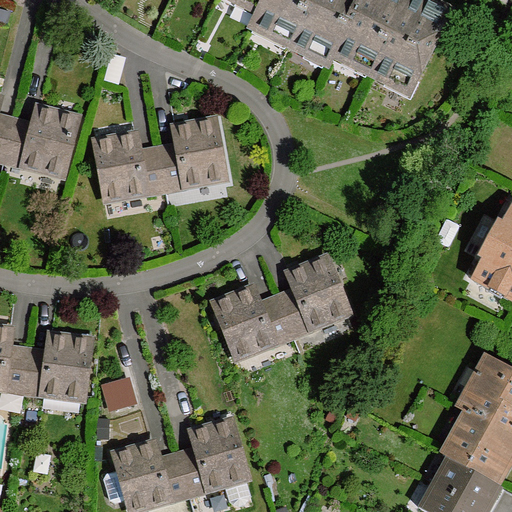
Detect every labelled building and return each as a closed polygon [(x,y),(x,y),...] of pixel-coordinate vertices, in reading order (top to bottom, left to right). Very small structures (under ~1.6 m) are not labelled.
[(224,0),(260,17),(268,0),(224,0)] [(314,0),(268,0),(260,17),(253,32),(290,50),(314,0)] [(314,0),(290,50),(329,69),(334,60),(363,0),(314,0)] [(363,0),(334,60),(370,78),(409,0),(363,0)] [(452,13),(426,0),(409,0),(370,78),(410,98),(452,13)] [(0,162),(5,163),(17,120),(5,117),(0,115),(0,107),(3,97),(0,95),(0,162)] [(27,123),(17,120),(5,163),(65,179),(82,117),(39,106),(34,125),(27,123)] [(170,148),(161,149),(168,193),(229,183),(218,120),(175,127),(178,146),(170,148)] [(106,204),(168,193),(161,149),(148,152),(142,153),(138,134),(95,141),(106,204)] [(511,212),(475,281),(511,300),(511,212)] [(287,290),(275,295),(291,336),(349,313),(325,253),(284,270),(292,288),(287,290)] [(233,360),(291,336),(275,295),(266,298),(257,302),(250,284),(209,300),(233,360)] [(0,392),(25,395),(30,350),(20,349),(14,348),(16,329),(0,327),(0,392)] [(42,352),(30,350),(25,395),(87,403),(95,339),(50,333),(48,352),(42,352)] [(457,405),(464,409),(511,434),(511,370),(483,355),(457,405)] [(440,453),(446,456),(496,484),(511,455),(511,434),(464,409),(440,453)] [(187,450),(178,452),(190,495),(250,478),(232,417),(189,429),(195,448),(187,450)] [(129,511),(132,511),(190,495),(178,452),(167,456),(159,458),(154,439),(112,451),(129,511)] [(446,456),(418,507),(426,511),(484,511),(499,485),(496,484),(446,456)]
